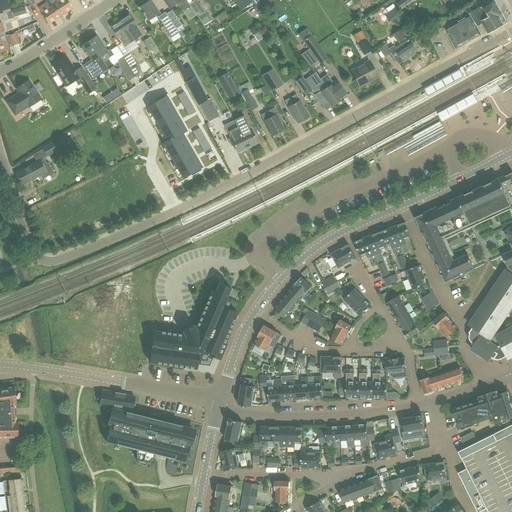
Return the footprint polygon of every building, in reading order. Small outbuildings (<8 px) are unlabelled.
[(7,0),(0,0),(0,11),(10,9),(7,0)] [(55,0),(57,2),(53,5),(60,16),(72,7),(67,0),(55,0)] [(151,0),(149,0),(139,7),(148,21),(160,13),(151,0)] [(163,0),(169,8),(174,4),(177,9),(181,7),(184,11),(190,6),(186,0),(163,0)] [(198,0),(195,0),(189,4),(198,17),(205,11),(206,11),(198,0)] [(250,0),(234,0),(241,10),(252,3),(250,0)] [(401,0),(397,3),(400,8),(404,6),(410,2),(412,0),(401,0)] [(491,0),(468,13),(442,28),(455,50),(481,35),(476,27),(482,23),(487,33),(502,25),(497,16),(501,14),(492,0),(491,0)] [(46,3),(38,8),(48,24),(60,16),(53,5),(49,8),(46,3)] [(24,7),(12,10),(13,16),(26,13),(24,7)] [(386,13),(385,13),(392,22),(401,15),(395,7),(386,13)] [(382,8),(375,13),(379,18),(385,13),(386,13),(382,8)] [(166,13),(165,13),(176,29),(176,28),(181,25),(182,25),(172,10),(166,13)] [(205,11),(198,17),(204,26),(211,20),(205,11)] [(359,11),(354,15),(358,20),(363,16),(359,11)] [(165,12),(158,17),(159,18),(164,26),(163,27),(170,38),(178,33),(179,33),(176,28),(176,29),(165,13),(166,13),(165,12)] [(129,14),(119,20),(132,40),(134,39),(141,34),(136,27),(138,26),(129,14)] [(224,24),(226,28),(235,23),(233,19),(224,24)] [(119,20),(110,26),(117,37),(118,37),(124,46),(132,40),(119,20)] [(33,24),(27,27),(30,33),(36,31),(33,24)] [(255,25),(249,29),(253,35),(255,33),(259,31),(255,25)] [(401,29),(392,35),(397,43),(398,42),(404,38),(406,36),(401,29)] [(41,30),(35,33),(38,38),(44,35),(41,30)] [(362,30),(353,36),(358,44),(366,39),(367,39),(362,30)] [(0,38),(0,37),(0,52),(10,50),(8,43),(11,43),(12,46),(18,44),(19,43),(16,33),(9,36),(8,35),(0,38)] [(174,38),(178,44),(185,39),(182,33),(174,38)] [(310,34),(302,39),(308,48),(320,64),(327,58),(316,42),(310,34)] [(97,35),(88,41),(99,57),(107,69),(109,72),(114,69),(108,60),(114,56),(110,50),(108,51),(97,35)] [(145,40),(142,42),(143,42),(149,51),(151,50),(155,47),(149,37),(145,40)] [(378,48),(375,49),(381,59),(384,56),(390,53),(398,64),(403,61),(415,53),(413,51),(414,49),(409,42),(408,43),(406,41),(404,38),(398,42),(401,45),(395,49),(393,46),(389,49),(386,44),(379,48),(378,48)] [(276,39),(271,43),(274,48),(280,44),(276,39)] [(366,39),(358,44),(363,54),(372,49),(366,39)] [(83,47),(81,49),(84,53),(87,53),(91,60),(83,66),(92,79),(107,69),(99,57),(88,41),(82,46),(83,47)] [(129,52),(122,57),(130,70),(137,66),(129,52)] [(65,56),(52,65),(66,86),(75,80),(79,77),(75,70),(65,56)] [(122,57),(116,61),(128,81),(132,79),(135,77),(130,70),(122,57)] [(178,58),(174,60),(186,82),(198,105),(199,104),(207,99),(196,77),(190,66),(184,68),(178,58)] [(168,71),(173,64),(166,60),(162,67),(168,71)] [(369,61),(350,71),(359,87),(378,77),(369,61)] [(137,66),(130,70),(135,77),(136,77),(137,76),(138,75),(139,74),(139,73),(140,72),(140,71),(140,70),(140,69),(140,68),(140,67),(139,65),(137,66)] [(81,67),(75,70),(79,77),(75,80),(78,85),(81,83),(88,94),(95,89),(91,82),(81,68),(81,67)] [(459,68),(423,88),(424,89),(425,90),(428,96),(464,76),(459,68)] [(272,69),(261,76),(262,77),(265,83),(267,85),(270,90),(271,92),(282,85),(277,76),(276,76),(273,71),(272,69)] [(226,72),(218,77),(230,98),(238,93),(226,72)] [(302,76),(295,81),(306,95),(312,90),(314,92),(318,89),(320,92),(316,95),(326,110),(337,103),(320,80),(315,72),(305,80),(302,76)] [(326,75),(320,80),(337,103),(347,96),(342,88),(337,81),(332,84),(326,75)] [(135,77),(132,79),(136,86),(140,83),(136,77),(135,77)] [(19,92),(6,101),(15,114),(28,106),(29,107),(41,98),(29,80),(17,88),(19,92)] [(248,81),(236,88),(239,94),(241,93),(248,89),(250,88),(252,87),(248,81)] [(248,89),(241,93),(251,111),(257,107),(250,94),(248,89)] [(107,103),(113,99),(110,93),(103,97),(107,103)] [(155,103),(148,107),(149,109),(149,108),(150,110),(151,111),(153,115),(153,116),(154,116),(156,120),(156,122),(157,121),(158,123),(157,123),(159,125),(160,126),(159,127),(160,128),(163,132),(162,132),(163,133),(165,137),(166,138),(167,139),(167,140),(163,143),(164,144),(165,145),(165,146),(166,147),(168,151),(168,152),(169,152),(171,156),(170,156),(171,157),(172,157),(172,158),(172,159),(173,161),(174,161),(175,162),(174,162),(175,164),(178,167),(177,168),(178,169),(180,172),(181,174),(182,175),(183,177),(190,173),(192,175),(201,170),(199,167),(201,167),(200,165),(198,163),(199,163),(198,161),(197,162),(196,160),(197,160),(194,156),(193,154),(193,153),(192,153),(191,151),(191,150),(190,148),(190,149),(189,146),(188,145),(187,143),(185,140),(184,138),(183,136),(183,137),(182,135),(182,133),(186,131),(185,129),(185,130),(183,127),(184,127),(183,126),(181,124),(182,124),(180,120),(179,120),(178,119),(179,118),(178,117),(177,117),(176,115),(175,113),(174,111),(173,109),(172,107),(171,104),(170,105),(169,102),(169,101),(168,101),(167,99),(166,97),(165,95),(167,94),(167,93),(154,100),(155,103)] [(473,93),(438,113),(439,117),(440,117),(440,118),(442,121),(478,101),(475,97),(473,93)] [(296,95),(285,101),(297,123),(302,120),(304,121),(307,119),(307,117),(308,116),(296,95)] [(207,99),(199,104),(209,122),(220,116),(210,98),(207,99)] [(275,107),(261,115),(264,121),(272,136),(284,129),(281,123),(282,122),(278,114),(275,107)] [(244,116),(234,121),(236,124),(237,127),(248,148),(257,143),(251,129),(250,129),(247,123),(244,116)] [(234,121),(225,125),(228,132),(231,137),(228,139),(231,147),(234,145),(237,152),(247,148),(248,148),(237,127),(236,124),(234,121)] [(222,153),(224,152),(209,124),(206,125),(222,153)] [(413,156),(451,137),(446,127),(418,140),(420,145),(410,150),(413,156)] [(56,140),(43,148),(43,149),(47,155),(61,147),(56,140)] [(136,173),(148,167),(143,158),(132,164),(136,173)] [(33,163),(15,172),(22,185),(40,176),(42,175),(47,172),(40,159),(36,161),(33,163)] [(426,212),(415,217),(415,219),(445,283),(453,279),(454,282),(462,278),(463,280),(462,280),(462,281),(470,277),(468,272),(484,264),(490,262),(496,259),(503,256),(508,268),(509,268),(511,270),(511,172),(505,176),(504,173),(494,178),(495,180),(461,196),(460,194),(451,198),(452,200),(436,208),(435,205),(425,210),(426,212)] [(405,222),(392,227),(400,245),(406,243),(405,239),(411,237),(406,223),(405,222)] [(392,227),(380,232),(386,247),(392,244),(393,248),(400,245),(392,227)] [(380,232),(367,237),(375,255),(381,253),(380,249),(386,247),(380,232)] [(367,237),(354,242),(360,257),(367,254),(368,258),(375,255),(367,237)] [(349,244),(331,254),(339,268),(350,261),(352,266),(358,262),(349,244)] [(403,255),(397,257),(399,263),(405,261),(403,255)] [(405,261),(399,263),(402,269),(408,267),(405,261)] [(384,262),(378,264),(380,270),(386,268),(384,262)] [(327,276),(336,274),(334,265),(326,267),(327,276)] [(419,265),(406,270),(413,289),(427,284),(419,265)] [(386,268),(380,270),(383,277),(389,274),(386,268)] [(473,327),(469,333),(470,333),(470,334),(469,334),(469,335),(469,336),(469,337),(469,338),(469,339),(470,340),(470,341),(471,341),(471,342),(472,342),(472,343),(472,344),(474,345),(471,349),(477,353),(476,354),(482,358),(482,357),(488,360),(491,357),(494,359),(496,356),(501,359),(507,356),(508,358),(511,355),(511,330),(497,339),(500,343),(495,345),(486,340),(511,301),(511,273),(507,271),(506,270),(501,277),(503,279),(499,285),(497,283),(497,284),(492,291),(494,292),(490,298),(488,297),(488,298),(490,299),(485,305),(483,304),(478,311),(478,312),(480,313),(476,319),(474,317),(474,318),(469,325),(473,327)] [(396,274),(383,279),(386,285),(398,280),(396,274)] [(334,276),(322,282),(325,288),(337,282),(334,276)] [(295,285),(288,293),(298,302),(302,298),(307,302),(312,296),(307,292),(312,286),(301,277),(295,284),(295,285)] [(337,282),(325,288),(328,294),(340,288),(337,282)] [(154,330),(150,362),(197,369),(198,359),(207,354),(220,360),(227,343),(225,342),(237,313),(227,308),(231,298),(227,297),(230,288),(219,283),(215,292),(212,290),(196,328),(191,326),(182,331),(184,335),(154,330)] [(354,289),(344,299),(360,316),(370,305),(354,289)] [(433,292),(421,298),(424,304),(436,297),(433,292)] [(288,293),(274,309),(275,310),(285,318),(298,302),(288,293)] [(398,296),(386,303),(397,321),(409,314),(398,296)] [(436,297),(424,304),(428,310),(439,303),(436,297)] [(308,310),(301,322),(307,325),(313,313),(308,310)] [(443,312),(433,321),(447,337),(457,328),(449,319),(450,319),(443,312)] [(313,313),(307,325),(313,328),(319,317),(313,313)] [(409,314),(397,321),(403,331),(407,339),(420,331),(409,314)] [(319,317),(313,328),(319,332),(325,320),(319,317)] [(340,319),(330,338),(342,345),(347,334),(348,335),(353,326),(340,319)] [(258,337),(254,344),(267,351),(270,345),(274,348),(281,335),(277,332),(267,326),(266,326),(264,325),(258,336),(258,337)] [(447,340),(433,342),(434,349),(448,347),(447,340)] [(278,345),(275,353),(281,355),(283,347),(278,345)] [(448,347),(434,349),(435,355),(449,353),(448,347)] [(321,360),(321,372),(334,372),(334,377),(341,377),(341,358),(341,357),(321,356),(321,360)] [(391,358),(384,358),(386,374),(392,373),(393,378),(407,377),(404,357),(392,359),(392,357),(391,358)] [(460,367),(440,373),(444,387),(464,380),(460,367)] [(347,373),(347,398),(359,398),(360,382),(355,382),(355,373),(355,369),(347,369),(347,373)] [(360,382),(359,398),(373,398),(373,382),(368,382),(368,373),(368,369),(361,369),(361,373),(360,382)] [(373,382),(373,398),(387,398),(387,382),(380,382),(380,373),(380,369),(374,369),(374,373),(374,382),(373,382)] [(440,373),(420,380),(424,394),(433,391),(433,390),(444,387),(440,373)] [(309,384),(308,384),(309,399),(323,398),(321,377),(314,377),(315,383),(309,384)] [(295,385),(296,400),(309,399),(308,384),(309,384),(308,378),(301,378),(301,384),(295,385)] [(282,386),(281,386),(282,401),(296,400),(295,385),(295,379),(287,379),(288,386),(282,386)] [(275,387),(267,387),(269,402),(282,401),(281,386),(282,386),(281,380),(274,380),(275,387)] [(241,384),(238,404),(252,406),(253,401),(255,401),(256,394),(254,394),(255,387),(241,384)] [(13,388),(0,389),(0,436),(17,437),(17,423),(15,423),(15,412),(13,402),(15,401),(13,388)] [(455,408),(452,410),(454,416),(455,418),(458,417),(459,417),(463,427),(462,428),(462,429),(475,424),(474,420),(479,419),(489,415),(492,414),(494,420),(496,425),(498,424),(501,423),(503,423),(503,424),(508,422),(507,419),(511,416),(511,402),(508,391),(499,394),(493,396),(492,392),(483,395),(484,399),(479,401),(468,404),(467,403),(463,404),(463,406),(455,408)] [(97,395),(97,399),(104,403),(103,405),(116,407),(115,409),(114,408),(113,411),(111,411),(109,416),(112,417),(105,441),(136,449),(137,460),(139,460),(138,463),(146,465),(147,462),(149,463),(155,453),(185,461),(190,441),(190,442),(196,441),(197,435),(189,430),(190,428),(159,420),(160,417),(159,417),(159,418),(149,416),(150,414),(149,414),(148,417),(130,412),(131,409),(133,410),(133,406),(135,406),(136,401),(134,401),(134,397),(105,392),(105,394),(97,395)] [(404,431),(401,432),(403,440),(426,436),(422,416),(421,416),(420,415),(402,418),(404,431)] [(228,420),(225,438),(238,441),(240,434),(242,435),(243,428),(241,427),(242,422),(230,419),(230,421),(228,420)] [(366,424),(353,425),(354,440),(360,440),(361,446),(368,445),(368,440),(367,427),(366,424)] [(467,468),(458,473),(477,511),(479,511),(487,509),(488,511),(510,511),(511,511),(511,424),(466,448),(458,451),(467,468)] [(353,425),(339,426),(340,441),(341,441),(347,441),(347,447),(355,446),(354,440),(353,425)] [(260,426),(260,446),(267,446),(267,442),(274,442),(274,426),(260,426)] [(274,426),(274,442),(280,443),(280,447),(287,447),(288,427),(274,426)] [(339,426),(325,427),(325,429),(326,442),(334,442),(334,448),(341,447),(341,441),(340,441),(339,426)] [(288,427),(287,447),(294,447),(294,443),(301,443),(302,427),(288,427)] [(397,428),(391,430),(394,443),(401,441),(397,428)] [(325,429),(318,430),(320,444),(327,444),(326,442),(325,429)] [(472,432),(461,438),(464,444),(475,439),(472,432)] [(386,440),(374,444),(378,459),(397,453),(392,434),(385,436),(386,440)] [(301,447),(301,468),(320,468),(321,468),(321,467),(321,452),(308,452),(308,447),(301,447)] [(234,448),(221,451),(224,465),(222,465),(224,471),(225,470),(238,468),(239,468),(237,462),(239,462),(238,455),(236,455),(234,448)] [(444,462),(424,465),(426,480),(439,478),(440,483),(447,482),(444,462)] [(418,465),(398,471),(402,485),(422,480),(418,465)] [(369,479),(358,483),(363,496),(383,488),(377,475),(369,478),(369,479)] [(22,478),(3,481),(5,495),(24,493),(22,478)] [(398,478),(391,480),(394,491),(401,489),(398,478)] [(275,480),(274,502),(288,502),(288,490),(289,490),(289,481),(275,480)] [(391,480),(385,482),(388,493),(394,491),(391,480)] [(246,482),(243,496),(250,497),(252,484),(246,482)] [(358,483),(338,490),(343,503),(363,496),(358,483)] [(216,497),(215,504),(229,507),(232,486),(225,485),(218,484),(216,496),(216,497)] [(252,484),(250,497),(256,498),(259,485),(252,484)] [(439,491),(429,499),(432,504),(443,496),(439,491)] [(24,493),(5,495),(7,510),(26,507),(24,493)] [(455,503),(449,508),(452,511),(465,511),(457,502),(458,501),(453,496),(451,498),(455,503)] [(391,503),(390,506),(391,509),(394,510),(397,508),(398,505),(401,504),(398,500),(394,499),(390,501),(391,503)] [(324,511),(319,501),(306,508),(307,511),(324,511)] [(421,505),(425,511),(431,506),(427,501),(421,505)]
